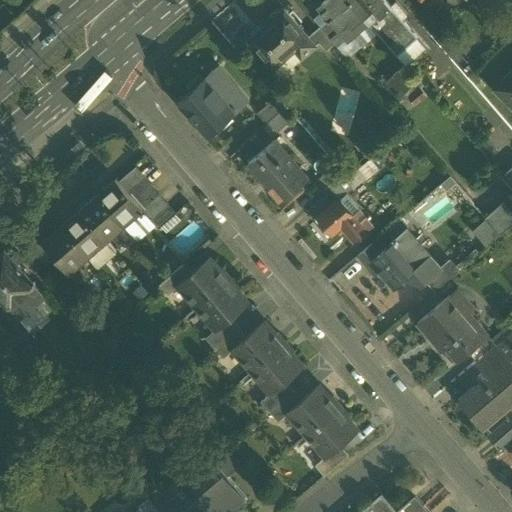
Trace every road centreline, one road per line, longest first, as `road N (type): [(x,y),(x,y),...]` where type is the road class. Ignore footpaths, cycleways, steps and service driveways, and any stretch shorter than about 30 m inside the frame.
road 1 (residential): [(422,426),(111,52)]
road 2 (primary): [(0,148),(111,52)]
road 3 (residential): [(317,511),(422,426)]
road 4 (primary): [(94,0),(0,82)]
